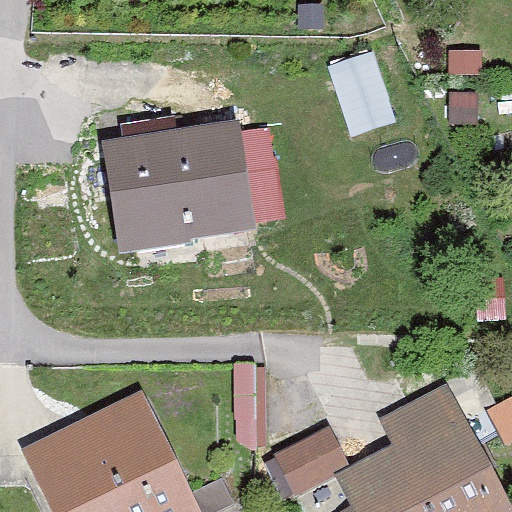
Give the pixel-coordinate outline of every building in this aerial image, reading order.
[(478,55),(454,55),(454,70),(478,71),(478,55)] [(369,58),(336,69),(356,128),(389,118),(369,58)] [(454,96),(453,120),(473,120),(474,96),(454,96)] [(125,123),(129,148),(180,141),(176,115),(125,123)] [(129,148),(114,151),(128,239),(246,220),(232,132),(180,141),(129,148)] [(241,363),(244,443),(278,442),(275,362),(241,363)] [(501,511),(443,395),(394,420),(410,451),(357,477),(374,511),(501,511)] [(140,407),(35,460),(61,511),(193,511),(185,497),(140,407)] [(329,431),(279,458),(295,491),(345,465),(329,431)] [(207,511),(233,499),(222,478),(185,497),(193,511),(207,511)]
